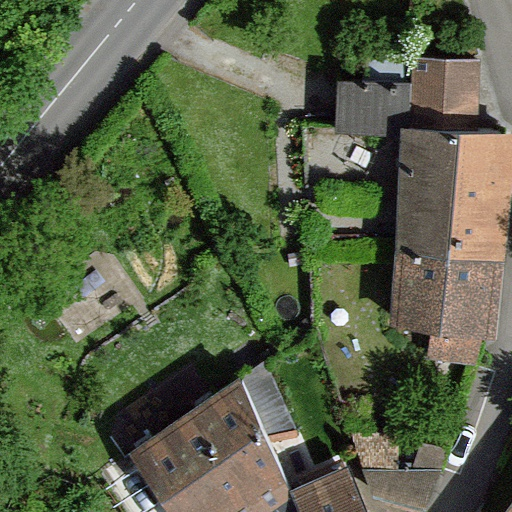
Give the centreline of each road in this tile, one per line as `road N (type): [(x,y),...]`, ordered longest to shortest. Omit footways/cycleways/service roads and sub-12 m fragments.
road 1 (tertiary): [(139,0),(0,168)]
road 2 (residential): [(448,511),(511,368)]
